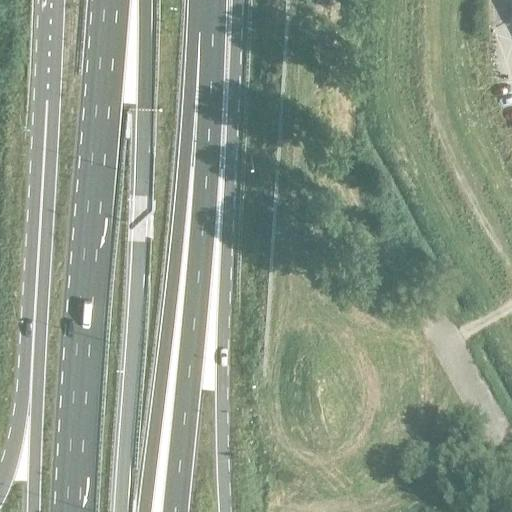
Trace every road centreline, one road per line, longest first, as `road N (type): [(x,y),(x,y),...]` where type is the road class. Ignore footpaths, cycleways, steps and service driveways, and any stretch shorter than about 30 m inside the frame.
road 1 (motorway): [(144,511),(206,0)]
road 2 (motorway): [(125,0),(142,105),(120,511)]
road 3 (trunk): [(176,511),(206,168),(207,0)]
road 4 (trunk): [(109,0),(73,511)]
road 5 (trunk): [(229,511),(225,314),(239,0)]
road 6 (trunk): [(55,0),(43,311)]
road 7 (trunk): [(43,311),(36,511)]
road 8 (trunk): [(43,311),(0,479)]
